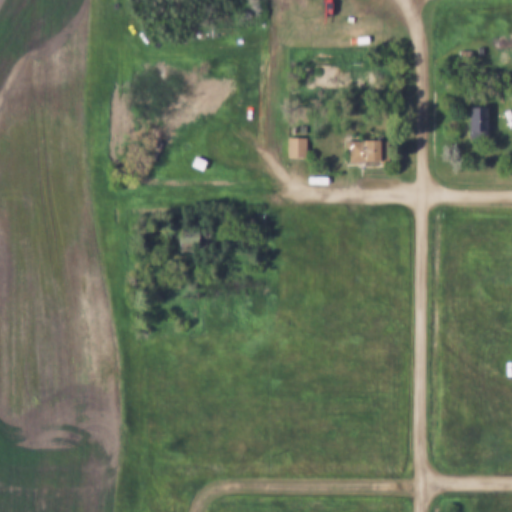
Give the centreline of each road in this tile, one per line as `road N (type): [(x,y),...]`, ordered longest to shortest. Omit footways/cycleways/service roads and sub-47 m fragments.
road 1 (residential): [(423,511),(416,0)]
road 2 (residential): [(511,191),(266,193)]
